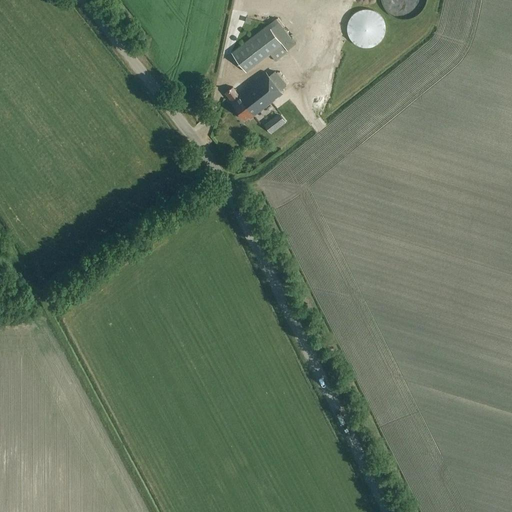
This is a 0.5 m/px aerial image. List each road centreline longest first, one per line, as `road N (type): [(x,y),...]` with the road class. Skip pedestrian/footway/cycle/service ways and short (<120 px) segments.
road 1 (unclassified): [(387,511),(226,190),(84,0)]
road 2 (track): [(200,148),(237,0)]
